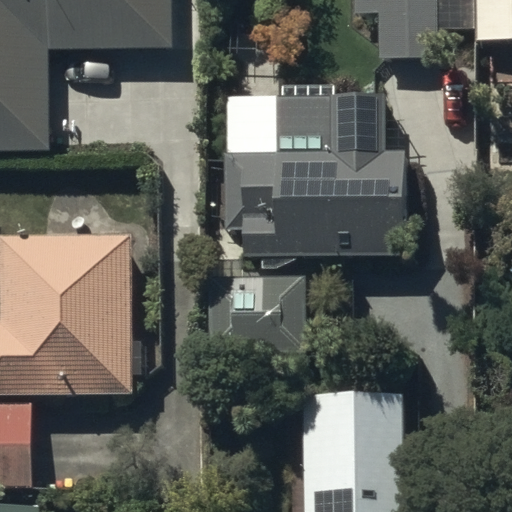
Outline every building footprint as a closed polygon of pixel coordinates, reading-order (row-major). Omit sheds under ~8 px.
[(172,20),(171,0),(0,0),(0,158),(49,158),(48,55),(175,53),(175,48),(187,48),(187,20),(172,20)] [(427,0),(355,0),(356,17),(379,17),(381,64),(429,63),(427,0)] [(511,0),(470,0),(470,44),(511,44),(511,0)] [(408,157),(407,157),(387,157),(387,99),(338,99),(338,90),(282,90),(282,102),(226,102),(226,236),(245,236),(245,263),(262,263),(262,275),(280,275),(303,263),(409,263),(408,157)] [(0,401),(134,399),(131,242),(0,242),(0,278),(1,329),(0,329),(0,401)] [(306,356),(305,282),(211,283),(212,357),(306,356)] [(399,511),(399,400),(306,400),(306,511),(399,511)] [(0,492),(32,493),(32,410),(0,410),(0,492)]
